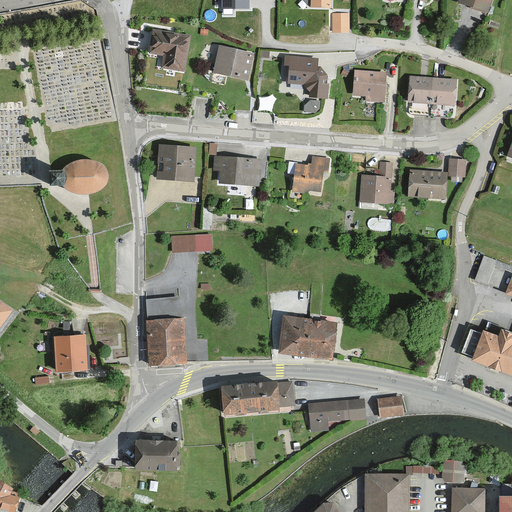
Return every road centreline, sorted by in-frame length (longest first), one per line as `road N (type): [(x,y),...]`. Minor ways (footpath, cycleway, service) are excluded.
road 1 (residential): [(130,128),(435,145),(459,137),(511,96)]
road 2 (tertiary): [(511,419),(441,394),(321,372),(202,377),(148,406)]
road 3 (residential): [(148,406),(130,128)]
road 4 (residential): [(511,95),(492,76),(417,47),(357,45)]
